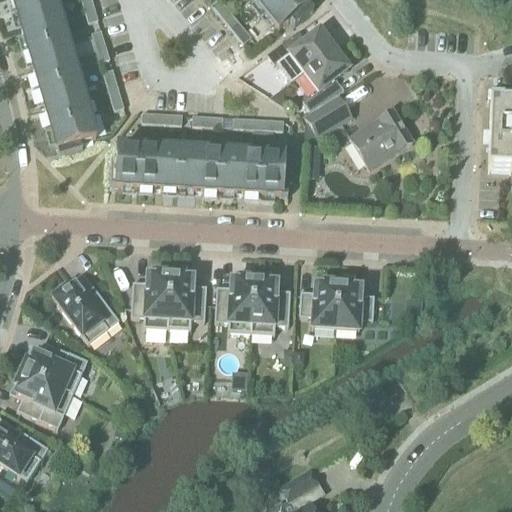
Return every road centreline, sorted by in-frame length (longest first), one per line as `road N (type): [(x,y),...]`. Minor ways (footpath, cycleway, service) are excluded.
road 1 (residential): [(339,0),(393,65),(469,69),(462,251),(13,224)]
road 2 (unclassified): [(391,511),(431,443),(511,395)]
road 3 (residential): [(151,0),(213,73),(154,72)]
road 4 (unclassified): [(13,224),(13,148),(0,89)]
